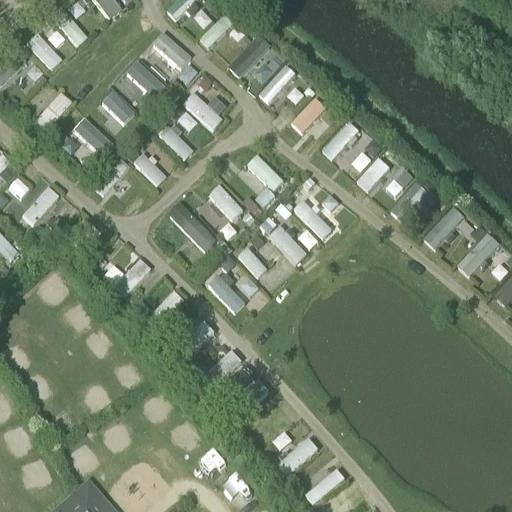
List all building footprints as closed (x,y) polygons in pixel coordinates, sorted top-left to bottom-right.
[(203,8),(191,31),(204,38),(216,15),(203,8)] [(81,29),(72,37),(87,54),(96,47),(81,29)] [(217,30),(209,48),(223,54),(231,35),(217,30)] [(54,72),(64,63),(41,36),(31,45),(54,72)] [(259,66),(275,48),(264,39),(241,64),(242,66),(237,71),(250,83),(262,69),(259,66)] [(133,78),(159,104),(174,90),(148,64),(133,78)] [(277,110),(304,81),(293,71),(266,100),(277,110)] [(117,92),(106,103),(138,136),(150,125),(117,92)] [(161,108),(173,117),(185,101),(174,93),(161,108)] [(221,137),(231,125),(198,98),(188,110),(221,137)] [(66,100),(43,126),(53,136),(77,110),(66,100)] [(321,102),(297,128),(311,141),(335,114),(321,102)] [(81,136),(112,161),(120,151),(89,126),(81,136)] [(342,164),(367,140),(356,129),(331,153),(342,164)] [(175,131),(166,140),(192,168),(201,159),(175,131)] [(354,170),(369,152),(362,146),(347,164),(354,170)] [(357,183),(377,198),(402,164),(381,149),(357,183)] [(164,192),(173,183),(150,159),(141,167),(164,192)] [(272,166),(260,173),(278,202),(290,194),(272,166)] [(125,167),(102,189),(112,199),(135,177),(125,167)] [(407,220),(418,208),(423,213),(438,196),(412,173),(387,202),(407,220)] [(240,228),(252,217),(226,190),(214,200),(240,228)] [(22,226),(31,236),(69,202),(60,191),(22,226)] [(310,204),(300,214),(331,244),(340,235),(310,204)] [(446,206),(424,240),(447,254),(469,220),(446,206)] [(179,223),(212,255),(221,245),(189,213),(179,223)] [(298,263),(309,251),(280,224),(269,235),(298,263)] [(98,264),(105,254),(72,230),(65,240),(98,264)] [(0,250),(17,268),(26,259),(0,232),(0,250)] [(478,281),(507,253),(494,240),(465,269),(478,281)] [(254,252),(244,261),(266,284),(275,275),(254,252)] [(137,297),(158,277),(145,264),(125,285),(137,297)] [(511,272),(510,272),(498,297),(511,303),(511,272)] [(243,320),(254,309),(224,279),(213,290),(243,320)] [(181,296),(162,316),(172,325),(191,305),(181,296)] [(206,352),(221,337),(205,321),(190,336),(206,352)] [(239,355),(204,384),(215,397),(250,368),(239,355)] [(264,384),(242,408),(255,420),(277,395),(264,384)] [(261,436),(271,450),(301,428),(291,414),(261,436)] [(295,484),(326,455),(314,441),(283,471),(295,484)] [(344,474),(311,500),(321,511),(353,485),(344,474)] [(111,511),(87,484),(54,511),(111,511)] [(378,511),(373,501),(352,511),(378,511)]
